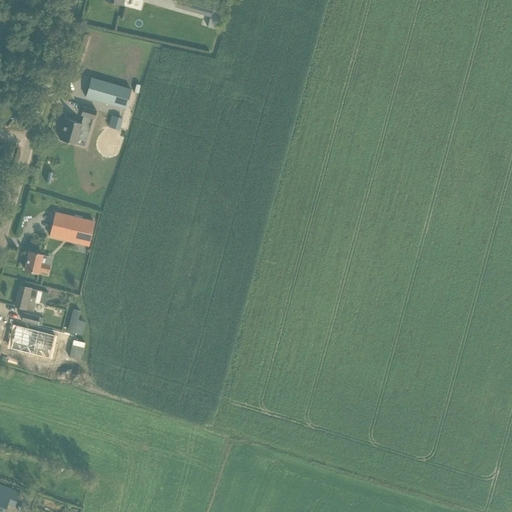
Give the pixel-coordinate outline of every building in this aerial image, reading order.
[(204,0),(191,0),(189,10),(210,16),(211,11),(214,3),(204,0)] [(210,16),(207,27),(217,30),(221,14),(211,11),(210,16)] [(91,78),(85,97),(125,109),(130,90),(91,78)] [(59,140),(75,145),(80,130),(89,132),(93,118),(94,119),(96,111),(83,107),(80,115),(83,116),(81,123),(65,119),(59,140)] [(111,116),(108,126),(118,129),(121,119),(111,116)] [(55,213),(49,236),(88,245),(93,222),(55,213)] [(38,271),(47,273),(49,266),(40,263),(42,255),(29,252),(24,270),(37,273),(38,271)] [(12,314),(28,319),(36,289),(19,285),(12,314)] [(73,309),(67,331),(74,333),(80,311),(73,309)] [(54,335),(15,325),(10,348),(48,358),(54,335)] [(0,511),(3,511),(6,504),(14,507),(19,492),(0,484),(0,511)]
